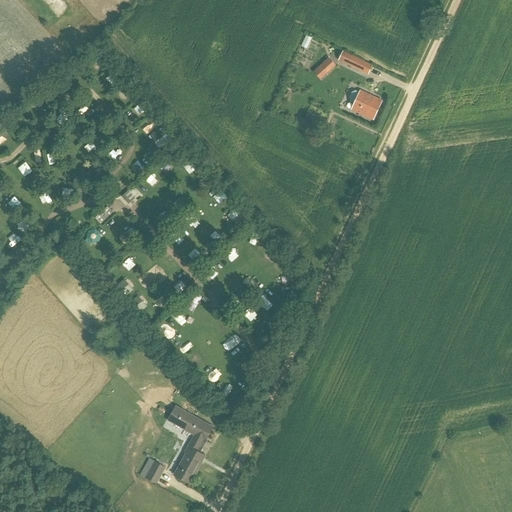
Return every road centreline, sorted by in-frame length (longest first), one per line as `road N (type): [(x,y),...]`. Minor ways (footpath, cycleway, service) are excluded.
road 1 (track): [(250,441),(457,0)]
road 2 (track): [(0,160),(77,88),(87,89),(131,147),(91,200)]
